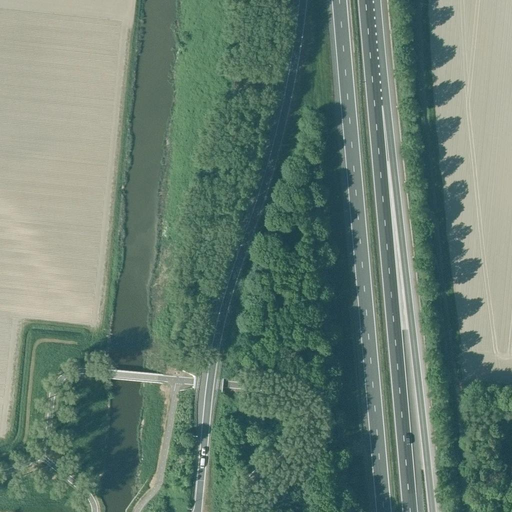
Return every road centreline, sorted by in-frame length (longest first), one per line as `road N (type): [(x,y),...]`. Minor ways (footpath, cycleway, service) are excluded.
road 1 (motorway): [(302,0),(271,164),(216,341),(196,511)]
road 2 (motorway): [(339,0),(383,511)]
road 3 (motorway): [(432,511),(387,119),(372,87)]
road 4 (motorway): [(409,511),(372,87)]
